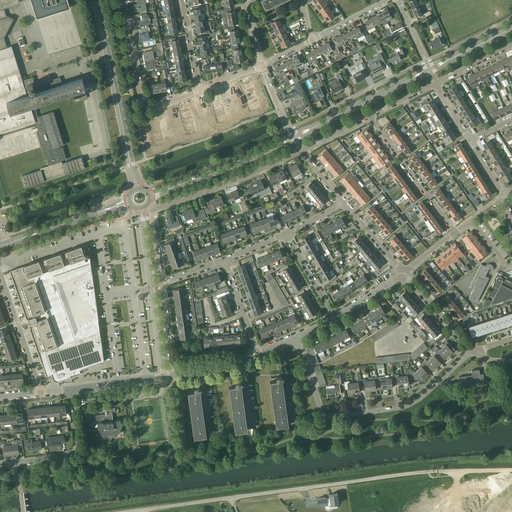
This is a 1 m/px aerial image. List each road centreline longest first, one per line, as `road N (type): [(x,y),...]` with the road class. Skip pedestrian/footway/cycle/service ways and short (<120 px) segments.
road 1 (secondary): [(511,25),(273,145),(148,191)]
road 2 (secondary): [(150,198),(295,140),(511,30)]
road 3 (unclassified): [(126,511),(423,472),(511,470)]
road 4 (residential): [(471,351),(411,404),(330,418),(320,413),(295,338)]
road 5 (residential): [(199,90),(162,105),(144,103),(122,0)]
road 6 (residential): [(163,376),(143,224)]
road 7 (residential): [(454,233),(369,116)]
road 8 (secondary): [(0,250),(130,203)]
road 9 (residential): [(72,389),(77,447),(0,464)]
road 10 (secondary): [(129,198),(0,244)]
road 11 (residential): [(175,201),(302,150)]
road 12 (residential): [(0,262),(124,227)]
road 13 (residential): [(40,393),(0,276)]
